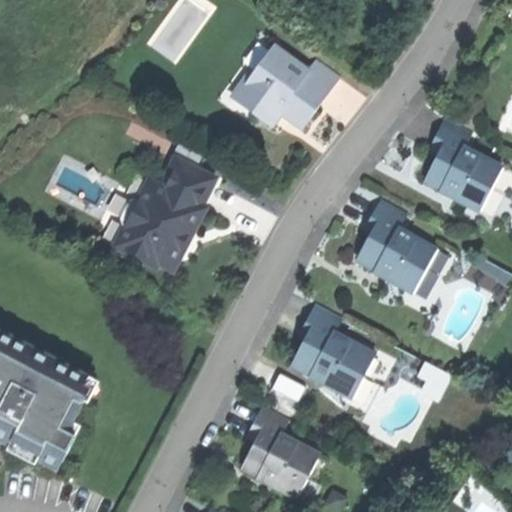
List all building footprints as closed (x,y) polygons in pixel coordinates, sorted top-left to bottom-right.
[(268,46),(230,99),(261,120),(270,107),(299,127),(315,105),(334,78),(309,60),(302,70),(268,46)] [(135,118),(128,131),(163,149),(170,136),(135,118)] [(467,131),(439,118),(431,134),(424,148),(433,152),(421,176),(440,185),(441,182),(452,188),(448,196),(475,209),(497,164),(459,146),(467,131)] [(174,157),(160,186),(194,203),(209,175),(174,157)] [(160,186),(147,179),(139,195),(142,203),(133,220),(125,223),(116,241),(153,260),(155,255),(170,263),(178,247),(175,238),(178,231),(187,229),(193,219),(199,206),(194,203),(160,186)] [(402,212),(376,197),(366,216),(360,227),(367,231),(353,256),(372,267),(375,263),(387,269),(382,277),(408,291),(433,247),(395,226),(402,212)] [(338,315),(311,301),(303,318),(296,333),(302,336),(289,361),(309,371),(311,368),(323,374),(319,382),(348,397),(371,352),(329,331),(338,315)] [(91,376),(0,328),(0,428),(11,434),(8,441),(55,465),(72,433),(64,428),(91,376)] [(286,417),(258,403),(249,422),(242,436),(251,440),(238,466),(256,475),(258,470),(270,476),(266,484),(294,497),(316,452),(278,433),(286,417)]
